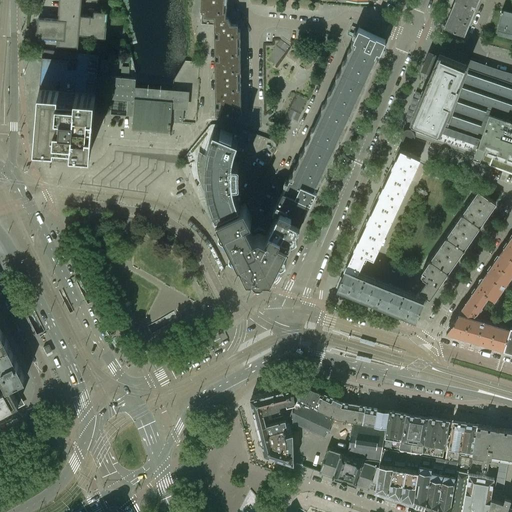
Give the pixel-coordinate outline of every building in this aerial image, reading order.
[(57,38),(56,43),(56,45),(64,46),(64,45),(76,46),(76,47),(78,47),(79,34),(92,35),(92,37),(105,38),(107,11),(94,10),(93,15),(79,14),(80,0),(59,0),(59,13),(58,13),(59,14),(58,19),(38,17),(36,37),(57,38)] [(240,35),(240,28),(238,28),(238,22),(231,22),(230,20),(228,15),(226,15),(226,9),(224,9),(225,1),(212,0),(202,0),(201,20),(216,21),(218,22),(218,25),(218,28),(216,28),(216,41),(238,41),(238,35),(240,35)] [(464,33),(475,6),(461,0),(454,0),(444,25),(464,33)] [(511,34),(511,12),(501,10),(496,30),(511,34)] [(289,176),(284,189),(308,200),(310,201),(316,188),(313,187),(315,183),(317,184),(377,55),(374,53),(376,50),(380,51),(385,39),(358,27),(353,39),(356,40),(292,177),(289,176)] [(277,46),(286,51),(290,44),(280,39),(277,46)] [(240,70),(240,51),(238,51),(238,41),(216,41),(216,52),(216,53),(215,53),(215,54),(215,55),(215,56),(216,57),(216,64),(216,65),(215,65),(215,66),(215,67),(215,68),(216,69),(216,79),(238,79),(238,70),(240,70)] [(99,54),(42,50),(42,55),(40,72),(39,89),(95,93),(99,54)] [(511,74),(499,71),(498,73),(491,71),(492,68),(489,68),(488,70),(466,62),(466,64),(464,63),(463,64),(452,60),(453,59),(452,58),(451,59),(440,55),(441,54),(439,53),(439,54),(433,52),(425,73),(431,75),(430,76),(430,75),(429,77),(430,77),(426,87),(425,88),(421,98),(420,99),(421,99),(417,109),(416,109),(416,110),(412,120),(411,121),(416,123),(412,135),(473,156),(473,157),(479,159),(480,159),(485,166),(487,164),(498,168),(511,172),(511,74)] [(101,58),(99,73),(108,73),(109,59),(101,58)] [(107,76),(104,113),(104,114),(110,114),(111,99),(120,99),(121,77),(107,76)] [(136,78),(121,77),(120,99),(127,100),(126,116),(132,116),(133,116),(135,86),(136,78)] [(241,105),(241,91),(241,86),(238,86),(238,79),(216,79),(217,114),(239,114),(239,105),(241,105)] [(172,89),(135,86),(133,116),(132,116),(132,127),(142,128),(152,129),(162,130),(170,130),(171,122),(182,123),(184,102),(188,103),(189,91),(172,89)] [(95,93),(39,89),(37,109),(40,109),(38,126),(36,126),(35,145),(54,147),(55,142),(72,144),(71,148),(91,150),(93,130),(91,130),(93,113),(94,113),(95,93)] [(299,120),(307,97),(296,93),(289,116),(299,120)] [(206,179),(207,187),(208,193),(210,199),(210,200),(212,207),(216,214),(240,203),(237,197),(235,191),(233,182),(233,180),(238,179),(238,175),(238,168),(238,166),(238,162),(232,161),(232,160),(233,155),(234,149),(236,144),(238,138),(213,128),(212,129),(208,143),(207,150),(206,159),(205,164),(205,171),(206,179)] [(407,185),(418,161),(420,157),(400,148),(388,176),(407,185)] [(395,212),(407,185),(388,176),(375,203),(395,212)] [(252,217),(244,203),(217,216),(220,223),(219,229),(224,232),(231,245),(230,245),(230,251),(235,253),(238,260),(240,260),(247,274),(254,275),(259,278),(264,275),(271,275),(277,265),(278,265),(281,258),(282,258),(287,256),(286,250),(292,237),(298,234),(297,228),(307,207),(310,201),(308,200),(307,200),(283,189),(273,209),(277,211),(268,229),(259,224),(250,228),(246,220),(252,217)] [(479,226),(495,202),(490,198),(488,197),(477,190),(461,213),(479,226)] [(382,239),(395,212),(375,203),(363,230),(382,239)] [(479,226),(461,213),(445,236),(463,249),(479,226)] [(373,258),(382,239),(363,230),(350,257),(362,262),(365,254),(373,258)] [(511,234),(502,250),(511,257),(511,234)] [(445,236),(429,259),(448,271),(463,249),(445,236)] [(511,257),(502,250),(486,273),(504,285),(510,276),(511,276),(511,275),(511,257)] [(416,294),(358,271),(362,262),(350,257),(337,286),(416,318),(423,300),(426,296),(419,290),(416,294)] [(448,271),(429,259),(422,271),(425,273),(422,277),(426,280),(419,290),(426,296),(429,298),(448,271)] [(504,285),(486,273),(468,298),(480,306),(488,295),(494,299),(495,298),(496,299),(498,296),(497,295),(504,285)] [(447,329),(446,331),(450,332),(476,340),(482,319),(476,317),(476,318),(471,317),(472,313),(475,314),(480,306),(468,298),(447,329)] [(509,327),(482,319),(476,340),(492,344),(493,344),(502,347),(503,347),(509,327)] [(511,324),(510,324),(509,327),(503,347),(503,348),(504,348),(505,347),(511,349),(510,350),(511,350),(511,349),(511,324)] [(0,349),(9,345),(2,331),(0,326),(0,349)] [(26,378),(17,361),(9,345),(0,349),(0,390),(9,386),(26,378)] [(316,407),(298,398),(305,384),(302,383),(293,385),(295,401),(291,402),(292,414),(292,421),(325,436),(335,417),(327,412),(325,411),(316,407)] [(323,393),(305,384),(298,398),(316,407),(323,393)] [(293,385),(272,391),(276,406),(291,402),(295,401),(293,385)] [(0,413),(19,403),(9,386),(0,390),(0,413)] [(292,414),(291,402),(276,406),(272,391),(264,393),(264,392),(260,393),(260,394),(253,396),(252,396),(251,397),(251,398),(251,399),(251,400),(257,424),(292,414)] [(323,393),(316,407),(325,411),(327,412),(333,397),(323,393)] [(342,401),(333,397),(327,412),(335,417),(337,418),(339,418),(342,401)] [(353,403),(342,401),(339,418),(350,420),(353,403)] [(365,405),(353,403),(350,420),(352,420),(362,422),(365,405)] [(376,407),(365,405),(362,422),(373,424),(376,407)] [(388,409),(376,407),(373,424),(385,426),(388,409)] [(402,449),(408,412),(388,409),(385,426),(381,448),(391,450),(392,448),(402,449)] [(423,453),(430,416),(421,414),(419,416),(414,415),(413,413),(408,412),(402,449),(423,453)] [(292,414),(257,424),(260,436),(280,430),(282,458),(294,462),(292,421),(292,414)] [(433,455),(440,418),(430,416),(423,453),(433,455)] [(347,454),(350,436),(352,420),(350,420),(339,418),(337,418),(335,417),(325,436),(292,421),(294,462),(319,471),(327,447),(330,448),(347,454)] [(442,456),(449,419),(440,418),(433,455),(442,456)] [(379,459),(381,448),(385,426),(373,424),(362,422),(352,420),(350,436),(347,454),(330,448),(327,447),(319,471),(369,487),(371,480),(376,464),(370,462),(370,460),(376,462),(377,459),(379,459)] [(465,422),(453,420),(449,447),(447,459),(458,461),(460,449),(465,422)] [(477,424),(465,422),(460,449),(472,451),(477,424)] [(511,460),(511,429),(477,424),(472,451),(469,468),(495,472),(497,458),(511,460)] [(282,458),(280,430),(260,436),(264,451),(265,452),(266,453),(282,458)] [(387,494),(394,450),(391,450),(381,448),(379,459),(375,489),(387,494)] [(458,461),(450,509),(461,511),(469,468),(472,451),(460,449),(458,461)] [(399,498),(407,452),(394,450),(387,494),(399,498)] [(412,502),(419,454),(407,452),(399,498),(412,502)] [(424,506),(432,457),(419,454),(412,502),(424,506)] [(436,510),(445,459),(432,457),(424,506),(436,510)] [(458,461),(447,459),(445,459),(436,510),(441,511),(449,511),(450,509),(458,461)] [(487,511),(492,489),(494,477),(495,472),(469,468),(461,511),(460,511),(487,511)] [(511,511),(511,504),(508,503),(510,498),(501,495),(502,490),(492,489),(487,511),(511,511)]
